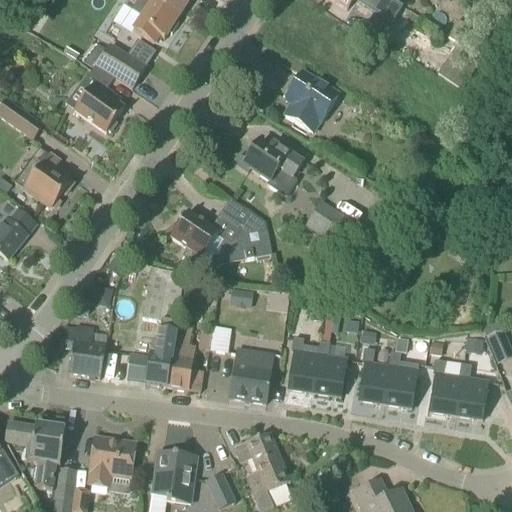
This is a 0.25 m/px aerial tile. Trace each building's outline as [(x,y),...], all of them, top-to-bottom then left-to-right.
[(164,43),(178,22),(152,5),(144,0),(133,0),(139,3),(133,12),(143,19),(133,34),(154,48),(159,40),(164,43)] [(178,22),(192,1),(190,0),(155,0),(152,5),(178,22)] [(403,10),(392,3),(388,0),(325,0),(346,14),(354,2),(354,0),(360,0),(376,10),(384,15),(387,10),(399,18),(403,10)] [(494,0),(490,0),(485,9),(502,20),(507,9),(494,0)] [(480,15),(470,30),(459,46),(479,58),(495,35),(493,34),(498,27),(480,15)] [(478,60),(479,58),(459,46),(438,77),(462,94),(483,63),(478,60)] [(111,50),(108,54),(98,48),(85,64),(83,63),(80,67),(91,75),(97,69),(114,81),(132,92),(145,72),(111,50)] [(114,105),(117,101),(106,93),(114,81),(97,69),(91,75),(85,80),(95,86),(74,115),(106,137),(124,112),(114,105)] [(338,99),(303,77),(286,105),(292,109),(285,120),(313,137),(319,126),(321,127),(338,99)] [(0,119),(33,143),(42,130),(5,104),(0,110),(0,119)] [(248,176),(250,173),(269,186),(267,189),(286,201),(297,184),(293,181),(303,167),(273,147),(270,151),(260,145),(250,160),(246,158),(238,170),(248,176)] [(65,181),(63,182),(54,175),(60,166),(39,152),(15,186),(52,213),(63,197),(65,199),(73,187),(65,181)] [(0,195),(5,199),(11,190),(0,182),(0,195)] [(212,230),(188,215),(170,242),(194,257),(186,269),(194,274),(246,264),(272,259),(265,226),(230,203),(212,230)] [(23,211),(20,215),(7,205),(0,213),(0,258),(8,264),(27,240),(27,239),(36,228),(39,223),(23,211)] [(340,253),(356,228),(321,205),(305,230),(340,253)] [(497,244),(510,244),(509,225),(496,226),(497,244)] [(459,240),(449,256),(462,264),(472,248),(459,240)] [(120,253),(107,272),(119,281),(132,262),(120,253)] [(145,386),(145,389),(167,392),(175,337),(177,325),(176,325),(178,314),(184,278),(152,271),(140,334),(153,336),(150,359),(145,386)] [(251,312),(253,295),(232,292),(230,309),(251,312)] [(88,318),(91,307),(82,301),(74,314),(88,318)] [(325,315),(312,313),(311,323),(324,325),(325,315)] [(341,315),(328,313),(326,323),(324,336),(331,338),(337,339),(341,315)] [(497,369),(511,362),(511,354),(499,324),(490,328),(491,331),(484,334),(486,340),(485,341),(497,369)] [(72,355),(69,377),(101,382),(105,354),(92,351),(95,332),(77,329),(76,333),(63,331),(60,352),(72,355)] [(202,334),(199,353),(209,355),(212,335),(202,334)] [(376,336),(362,334),(360,346),(374,348),(376,336)] [(191,339),(175,337),(167,392),(189,395),(190,395),(200,397),(204,377),(193,375),(194,364),(196,351),(189,350),(191,339)] [(294,355),(288,393),(315,397),(323,346),(321,345),(320,352),(303,350),(305,342),(294,340),(292,355),(294,355)] [(483,343),(467,342),(466,356),(483,357),(483,343)] [(408,344),(397,343),(395,356),(406,358),(408,344)] [(431,345),(430,358),(441,359),(443,347),(431,345)] [(315,397),(341,402),(347,364),(329,361),(331,347),(323,346),(315,397)] [(365,367),(359,404),(385,408),(391,371),(388,371),(374,368),(376,354),(365,352),(362,366),(365,367)] [(230,402),(266,408),(274,359),(250,355),(249,365),(236,363),(230,402)] [(391,371),(385,408),(412,413),(419,367),(400,364),(401,358),(394,357),(390,356),(388,371),(391,371)] [(126,383),(145,386),(150,359),(130,357),(126,383)] [(435,378),(430,415),(456,420),(462,382),(459,381),(442,379),(444,365),(435,363),(433,377),(435,378)] [(456,420),(482,424),(488,386),(486,386),(469,383),(471,371),(472,369),(461,368),(459,381),(462,382),(456,420)] [(35,432),(7,428),(5,446),(27,449),(25,464),(38,466),(34,489),(36,492),(51,494),(55,468),(60,469),(65,434),(35,429),(35,432)] [(252,463),(255,469),(258,477),(246,481),(258,511),(275,511),(292,505),(286,489),(290,487),(277,454),(270,437),(235,451),(241,467),(252,463)] [(110,444),(95,442),(89,477),(91,477),(89,489),(109,492),(110,480),(131,483),(136,451),(109,448),(110,444)] [(198,461),(158,455),(150,511),(165,511),(166,505),(188,508),(191,482),(195,483),(198,461)] [(0,492),(11,485),(3,474),(0,468),(0,492)] [(77,476),(59,473),(54,511),(72,511),(75,492),(74,492),(77,476)] [(315,482),(320,485),(325,478),(319,474),(314,481),(315,482)] [(222,478),(206,485),(219,511),(223,511),(235,507),(222,478)] [(380,483),(352,496),(360,511),(410,511),(401,493),(387,499),(380,483)] [(88,511),(91,495),(75,492),(72,511),(88,511)]
